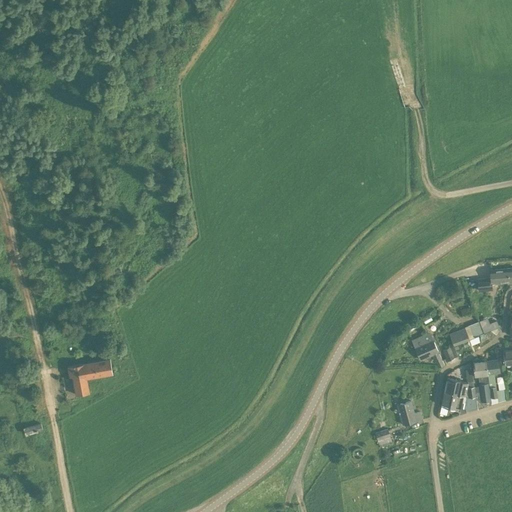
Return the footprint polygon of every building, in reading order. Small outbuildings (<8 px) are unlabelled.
[(498,282),(511,280),(511,267),(497,269),(490,270),(491,278),(480,279),(478,279),(478,280),(479,290),(492,289),(491,282),(498,282)] [(487,318),(480,321),(484,332),(498,326),(496,321),(489,324),(487,318)] [(449,333),(454,345),(469,339),(464,327),(449,333)] [(433,356),(430,358),(435,367),(438,368),(445,365),(438,351),(433,338),(431,339),(428,333),(413,339),(420,357),(429,352),(431,355),(432,354),(433,356)] [(455,357),(455,356),(451,346),(450,346),(443,349),(447,361),(455,357)] [(511,348),(503,349),(504,364),(511,363),(511,371),(511,348)] [(89,392),(86,378),(113,373),(110,357),(67,366),(69,376),(73,376),(77,394),(89,392)] [(486,361),(485,362),(487,374),(488,383),(489,383),(491,403),(506,399),(504,388),(496,389),(496,386),(495,386),(494,381),(493,373),(500,372),(498,360),(486,361)] [(476,397),(476,398),(477,408),(490,404),(490,401),(487,374),(485,362),(473,363),(474,375),(478,375),(480,384),(479,384),(480,385),(480,391),(475,391),(476,397)] [(448,377),(445,391),(476,398),(476,397),(475,391),(475,386),(474,386),(474,381),(473,381),(473,375),(469,376),(467,382),(460,380),(448,377)] [(477,408),(476,398),(445,391),(442,405),(454,408),(454,407),(460,408),(464,408),(465,408),(466,411),(477,408)] [(411,400),(397,404),(403,425),(422,419),(420,411),(414,413),(411,400)] [(26,426),(27,433),(44,430),(43,423),(26,426)] [(392,443),(390,436),(391,436),(388,428),(375,432),(377,440),(379,447),(392,443)]
